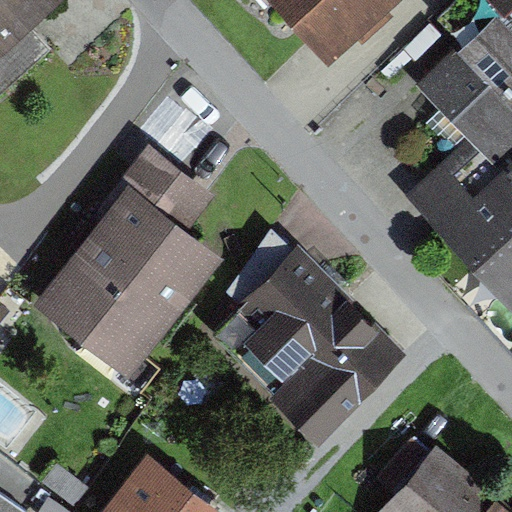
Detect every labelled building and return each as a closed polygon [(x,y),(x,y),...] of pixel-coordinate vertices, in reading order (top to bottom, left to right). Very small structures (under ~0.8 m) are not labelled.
[(0,0),(0,64),(72,0),(0,0)] [(290,0),(340,58),(406,0),(290,0)] [(482,133),(420,188),(511,290),(511,0),(469,0),(452,15),(475,41),(433,78),(482,133)] [(230,191),(164,137),(108,206),(117,214),(49,298),(143,374),(240,256),(202,225),(230,191)] [(419,350),(313,244),(307,249),(284,226),(243,288),(253,302),(226,330),(332,436),(419,350)] [(511,511),(511,494),(452,442),(390,511),(511,511)] [(244,511),(163,447),(110,511),(244,511)] [(0,511),(36,511),(40,508),(0,478),(0,511)]
